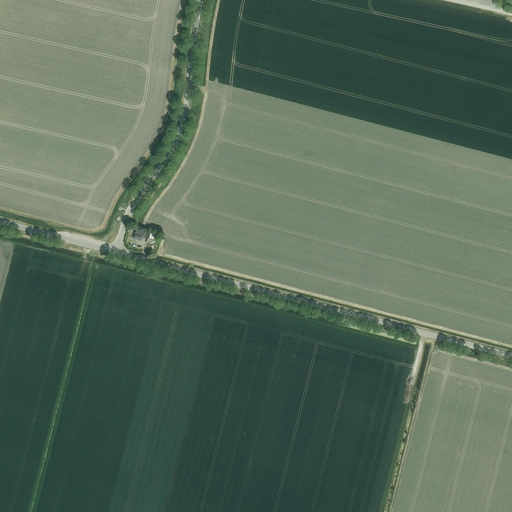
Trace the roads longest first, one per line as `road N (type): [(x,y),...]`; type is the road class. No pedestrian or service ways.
road 1 (tertiary): [(116,253),(511,356)]
road 2 (tertiary): [(116,253),(131,206),(180,123),(199,0)]
road 3 (tertiary): [(116,253),(0,222)]
